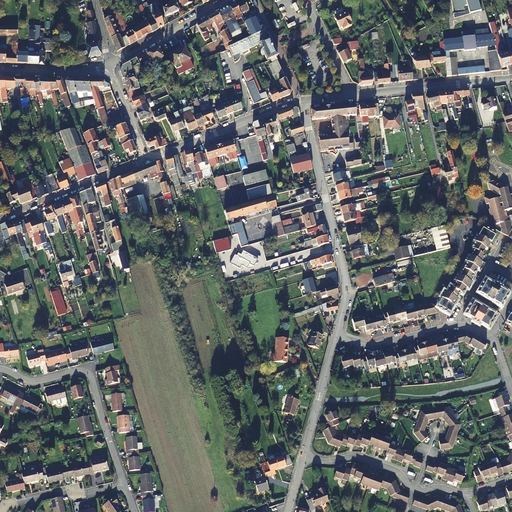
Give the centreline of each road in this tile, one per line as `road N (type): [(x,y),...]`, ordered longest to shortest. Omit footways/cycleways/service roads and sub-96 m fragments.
road 1 (residential): [(302,100),(346,291),(336,334)]
road 2 (residential): [(0,369),(31,381),(81,370),(90,376),(126,485)]
road 3 (tertiary): [(147,159),(302,100)]
road 4 (residential): [(147,159),(0,216)]
road 5 (residential): [(126,485),(78,496),(65,490),(4,504),(0,511)]
road 6 (tertiary): [(226,0),(109,65)]
road 7 (residential): [(336,334),(302,457)]
road 8 (residential): [(336,334),(380,344),(456,324)]
road 9 (residential): [(302,457),(358,455),(397,470),(415,487)]
